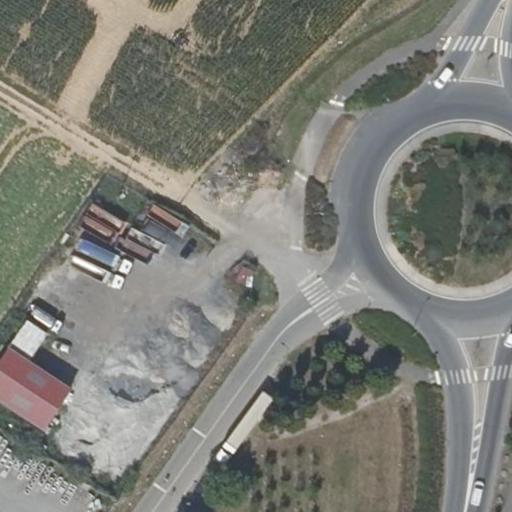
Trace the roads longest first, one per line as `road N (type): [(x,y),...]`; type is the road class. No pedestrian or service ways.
road 1 (track): [(0,96),(278,265),(310,308)]
road 2 (unclassified): [(372,275),(310,308),(281,334),(152,511)]
road 3 (secondary): [(420,313),(460,377),(466,510)]
road 4 (secondary): [(408,114),(360,169),(356,241),(372,275)]
road 5 (secondary): [(466,510),(511,335)]
road 6 (secondary): [(490,0),(447,73),(408,114)]
